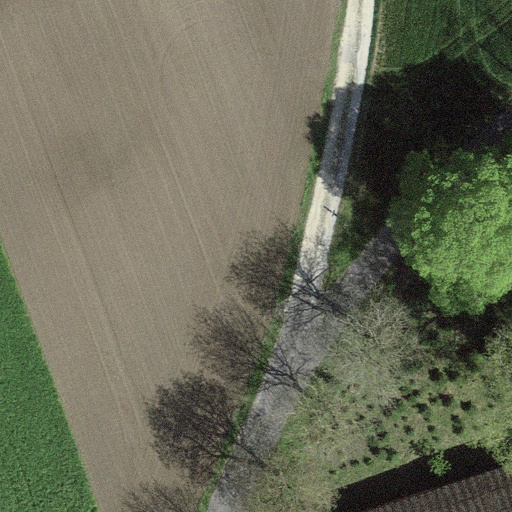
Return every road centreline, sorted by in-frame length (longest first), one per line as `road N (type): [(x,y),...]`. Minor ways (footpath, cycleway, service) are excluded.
road 1 (residential): [(511,126),(439,187),(308,332),(223,511)]
road 2 (track): [(362,0),(308,332)]
